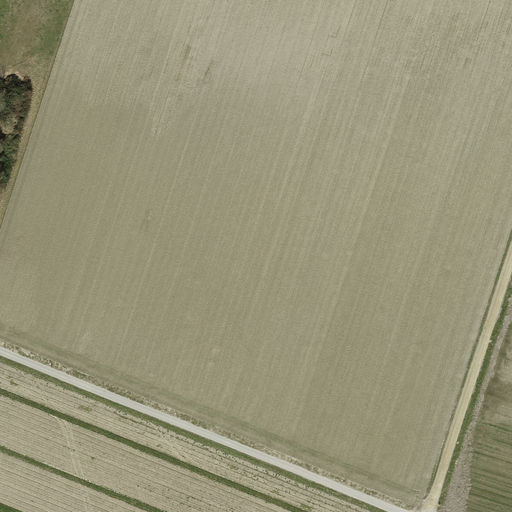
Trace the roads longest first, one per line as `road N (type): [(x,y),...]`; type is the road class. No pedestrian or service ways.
road 1 (unclassified): [(0,353),(395,511)]
road 2 (track): [(432,511),(511,264)]
